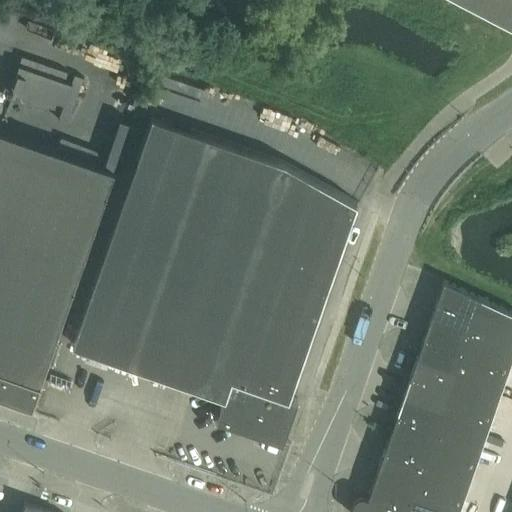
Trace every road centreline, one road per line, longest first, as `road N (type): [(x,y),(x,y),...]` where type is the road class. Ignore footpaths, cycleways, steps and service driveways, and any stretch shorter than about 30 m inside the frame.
road 1 (unclassified): [(306,511),(417,201),(441,166),(511,111)]
road 2 (unclassified): [(211,511),(0,437)]
